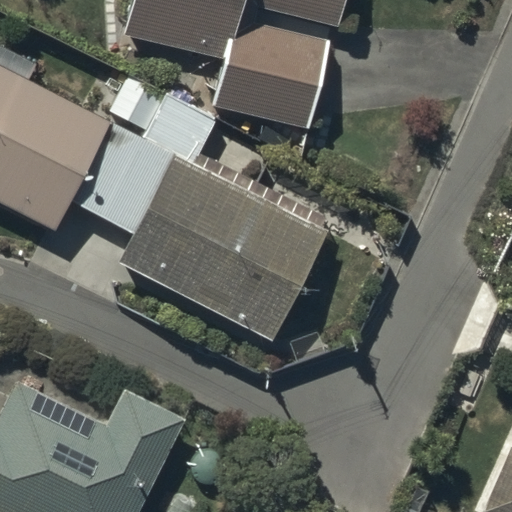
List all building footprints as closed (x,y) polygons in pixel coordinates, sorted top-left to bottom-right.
[(340,29),(346,0),(135,0),(126,44),(222,66),(211,114),(310,137),(329,48),(256,33),(260,12),(340,29)] [(107,123),(0,68),(0,206),(51,232),(68,200),(107,123)] [(140,139),(107,123),(68,200),(100,217),(140,139)] [(172,156),(140,139),(100,217),(133,234),(172,156)] [(325,233),(172,156),(133,234),(117,265),(269,342),(325,233)] [(0,410),(0,511),(2,511),(130,511),(174,423),(124,399),(109,430),(13,384),(0,410)] [(511,511),(511,452),(485,510),(489,511),(511,511)]
